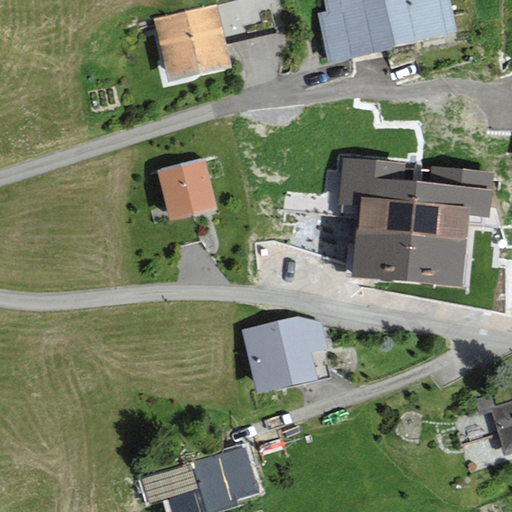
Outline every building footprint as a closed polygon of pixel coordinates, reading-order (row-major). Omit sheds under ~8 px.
[(458,0),(329,0),(344,60),(466,31),(458,0)] [(227,7),(162,24),(178,85),(243,67),(227,7)] [(203,159),(155,170),(168,222),(216,211),(203,159)] [(298,316),(242,331),(258,394),(338,377),(323,321),(298,316)] [(221,454),(152,475),(160,500),(169,498),(173,511),(213,511),(237,505),(221,454)]
